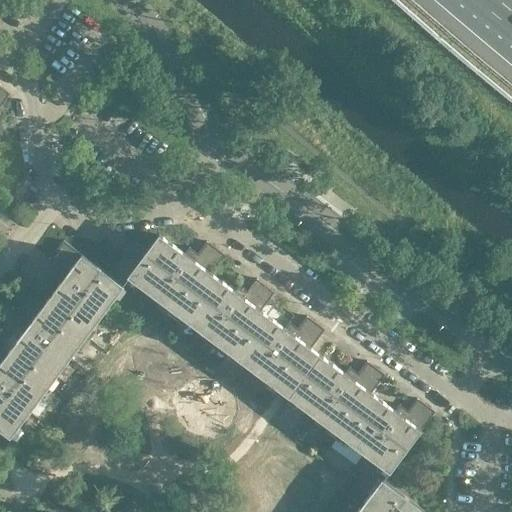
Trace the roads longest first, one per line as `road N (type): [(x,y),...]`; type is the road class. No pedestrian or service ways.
road 1 (tertiary): [(499,350),(227,147)]
road 2 (residential): [(460,401),(189,198)]
road 3 (tertiary): [(227,147),(124,0)]
road 4 (residential): [(0,64),(28,94),(53,206)]
road 5 (residential): [(53,206),(92,224),(122,224),(189,198)]
